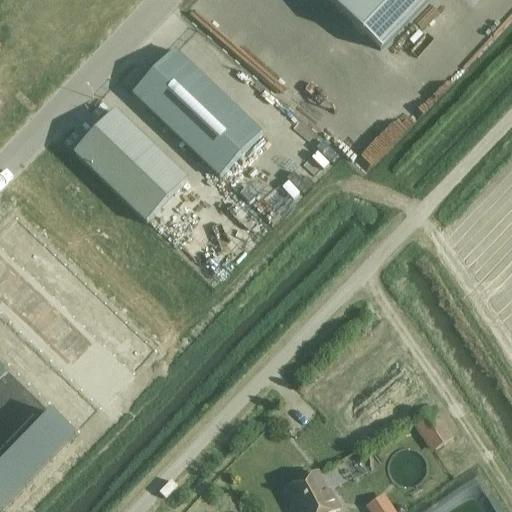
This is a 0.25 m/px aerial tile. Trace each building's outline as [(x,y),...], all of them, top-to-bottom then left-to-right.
[(324,0),(380,53),(430,0),(469,0),(471,1),(472,0),(324,0)] [(220,181),(262,137),(174,54),(133,98),(220,181)] [(116,115),(75,158),(146,227),(188,184),(116,115)] [(0,250),(133,378),(157,352),(17,218),(0,236),(0,250)] [(0,311),(0,361),(77,436),(102,410),(0,311)] [(433,411),(415,423),(435,453),(453,441),(433,411)] [(333,505),(317,476),(287,492),(297,511),(339,511),(340,511),(335,503),(333,505)] [(391,511),(384,500),(369,509),(371,511),(391,511)]
